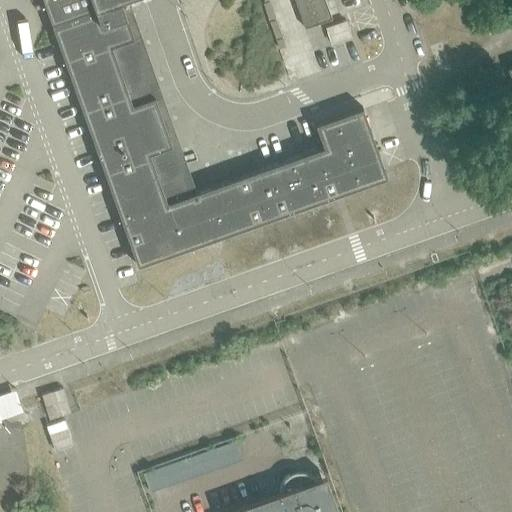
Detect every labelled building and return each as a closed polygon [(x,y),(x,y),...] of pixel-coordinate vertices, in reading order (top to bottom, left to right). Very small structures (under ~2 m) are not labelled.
[(119,0),(42,0),(137,264),(386,176),(362,106),(315,123),(323,146),(196,191),(127,4),(122,6),(119,0)] [(331,18),(324,0),(294,0),(304,28),(331,18)] [(334,35),(311,45),(324,75),(344,67),(340,59),(361,51),(354,34),(337,41),(334,35)] [(15,388),(0,392),(0,415),(22,408),(15,388)] [(142,467),(150,489),(242,457),(235,435),(142,467)] [(337,511),(324,475),(315,478),(313,476),(311,474),(308,472),(306,471),(303,470),(300,470),(297,470),(294,470),(292,471),(289,472),(286,474),(284,476),(282,478),(281,480),(279,483),(279,485),(278,488),(278,491),(223,511),(337,511)]
